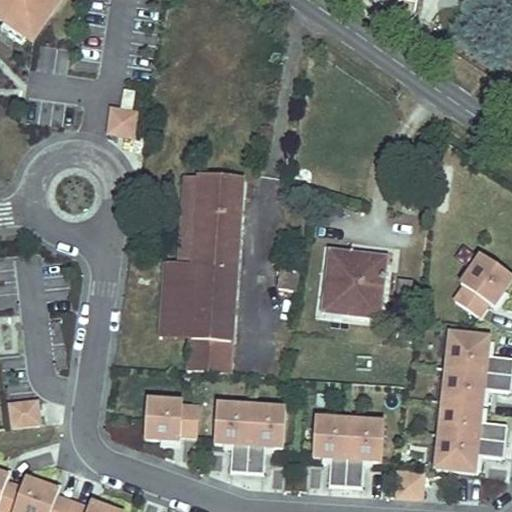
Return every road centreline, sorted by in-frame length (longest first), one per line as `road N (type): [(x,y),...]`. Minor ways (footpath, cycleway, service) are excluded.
road 1 (residential): [(112,220),(84,460),(225,511)]
road 2 (unknown): [(252,352),(269,155),(300,0)]
road 3 (secondary): [(511,128),(323,0)]
road 4 (residential): [(112,220),(120,193),(108,167),(68,156),(45,172),(37,199),(49,225),(74,237)]
road 5 (unknown): [(91,403),(55,398),(43,382),(29,269)]
road 6 (unknown): [(97,159),(125,0)]
